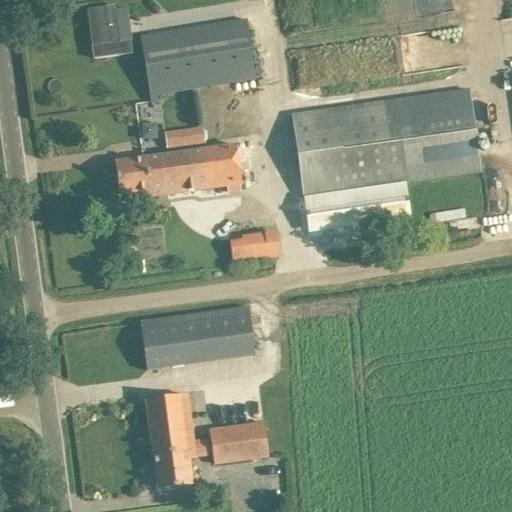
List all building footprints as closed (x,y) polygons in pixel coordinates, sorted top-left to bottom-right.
[(78,13),(77,13),(84,58),(122,52),(122,51),(123,49),(122,43),(120,42),(120,40),(109,42),(103,9),(103,10),(102,10),(101,9),(95,10),(93,11),(88,12),(86,11),(80,12),(79,14),(78,14),(78,13)] [(150,98),(150,103),(151,104),(158,103),(157,97),(160,96),(215,87),(255,81),(256,81),(246,19),(140,36),(150,98)] [(480,173),(469,89),(292,114),(303,198),(480,173)] [(205,144),(203,128),(164,133),(166,149),(205,144)] [(134,199),(154,197),(243,184),(237,146),(115,162),(119,195),(133,193),(134,199)] [(232,263),(277,258),(280,257),(277,231),(263,232),(263,233),(241,236),(241,240),(229,241),(232,263)] [(147,371),(254,357),(247,309),(140,323),(147,371)] [(192,485),(189,462),(188,459),(212,456),(213,466),(267,459),(262,425),(208,431),(210,440),(193,442),(187,396),(146,401),(158,489),(192,485)]
